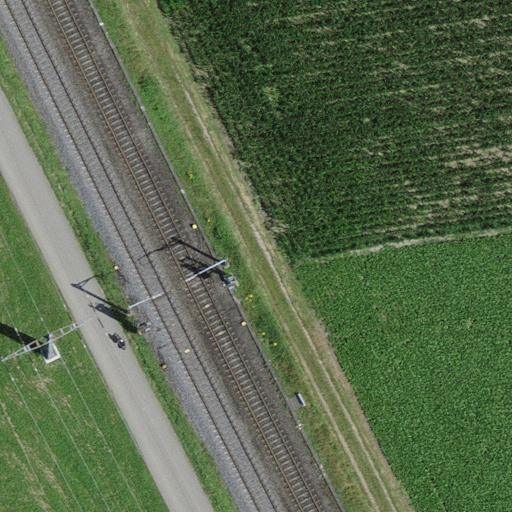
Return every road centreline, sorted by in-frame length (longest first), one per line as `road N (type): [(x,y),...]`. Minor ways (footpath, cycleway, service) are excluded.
road 1 (track): [(134,0),(387,511)]
road 2 (unclassified): [(0,123),(193,511)]
